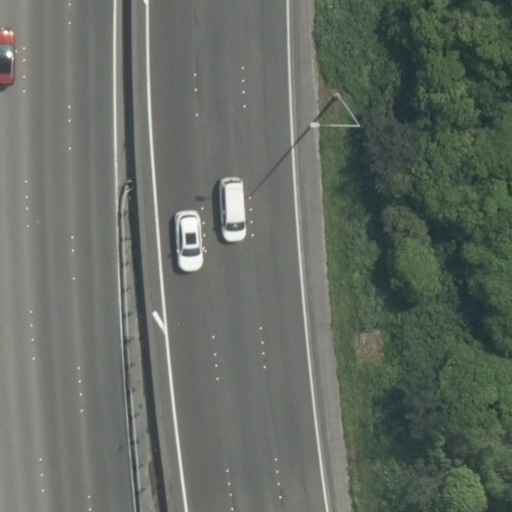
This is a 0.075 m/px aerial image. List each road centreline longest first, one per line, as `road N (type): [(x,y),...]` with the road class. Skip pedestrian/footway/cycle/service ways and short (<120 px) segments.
road 1 (trunk): [(220,0),(233,296),(259,511)]
road 2 (trunk): [(33,511),(19,347),(10,0)]
